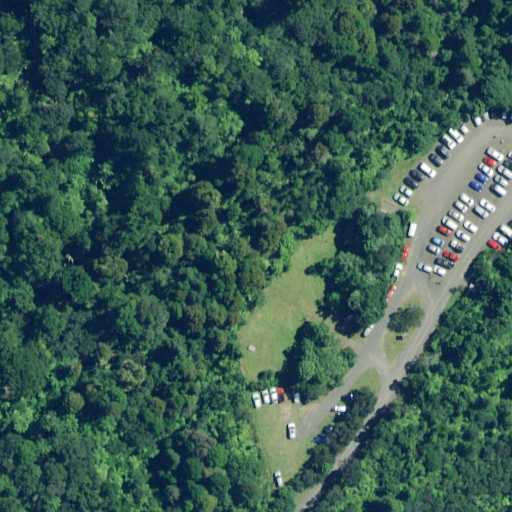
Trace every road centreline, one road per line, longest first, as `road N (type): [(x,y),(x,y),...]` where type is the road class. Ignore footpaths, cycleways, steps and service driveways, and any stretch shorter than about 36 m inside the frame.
road 1 (unclassified): [(310,511),(439,292)]
road 2 (unclassified): [(511,125),(471,136),(450,166),(430,248)]
